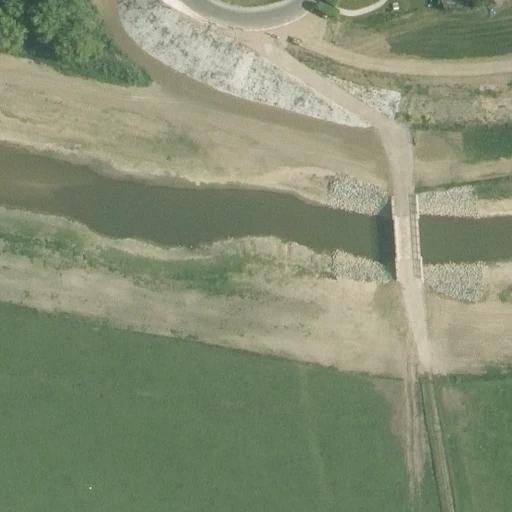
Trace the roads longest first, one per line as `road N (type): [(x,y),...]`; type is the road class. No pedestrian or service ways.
road 1 (track): [(246,23),(253,40),(398,142),(409,268),(450,511)]
road 2 (track): [(288,16),(314,46),(372,62),(511,67)]
road 3 (unclassified): [(193,0),(246,23),(288,16),(309,0)]
